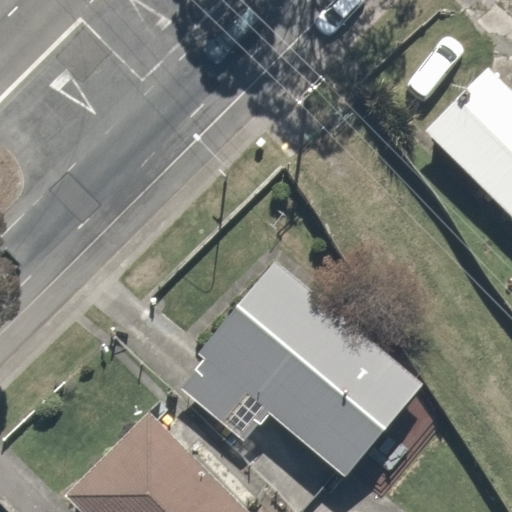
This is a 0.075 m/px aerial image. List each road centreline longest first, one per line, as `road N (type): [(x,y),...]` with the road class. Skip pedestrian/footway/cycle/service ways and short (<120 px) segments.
road 1 (secondary): [(185,126),(0,303)]
road 2 (residential): [(60,0),(185,126)]
road 3 (secondary): [(309,0),(185,126)]
